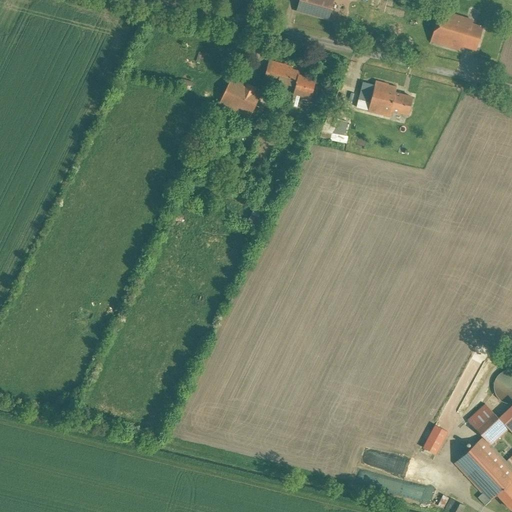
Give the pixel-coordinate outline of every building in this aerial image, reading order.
[(333,0),(299,0),(296,13),(328,21),(333,0)] [(439,14),(432,40),(474,51),(481,25),(439,14)] [(299,69),(270,61),(264,82),(293,90),(297,75),(299,69)] [(313,80),(297,75),(293,90),(309,95),(313,80)] [(259,88),(233,78),(223,105),(250,114),(259,88)] [(397,85),(376,81),(370,111),(390,115),(391,109),(395,93),(397,85)] [(411,97),(395,93),(391,109),(408,112),(411,97)] [(267,144),(263,157),(270,160),(275,147),(267,144)] [(258,226),(264,213),(253,208),(247,221),(258,226)] [(511,372),(499,371),(495,394),(511,396),(511,381),(511,375),(511,372)] [(507,427),(487,406),(471,421),(491,442),(507,427)] [(424,448),(436,455),(448,435),(436,428),(424,448)] [(482,438),(455,461),(488,499),(494,494),(508,483),(511,479),(511,473),(510,472),(503,463),(482,438)] [(511,455),(503,463),(510,472),(511,470),(511,455)] [(511,487),(508,483),(494,494),(509,511),(511,508),(511,487)] [(450,511),(461,511),(465,503),(441,495),(437,508),(450,511)]
